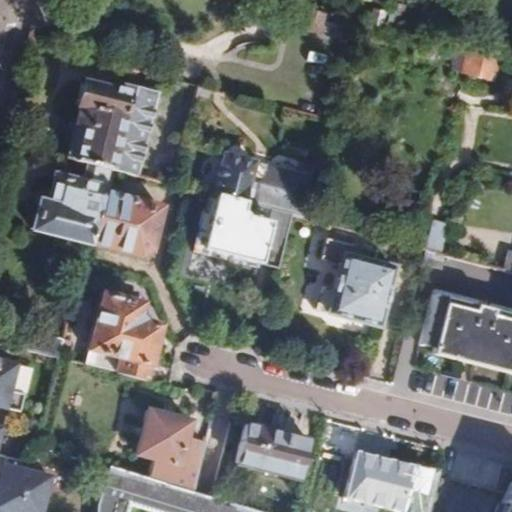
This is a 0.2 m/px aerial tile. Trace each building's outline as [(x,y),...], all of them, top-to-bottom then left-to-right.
[(323,28),(326,16),(302,10),(299,23),(303,30),(318,33),(322,31),(323,28)] [(353,23),(326,16),(323,28),(350,36),(353,23)] [(416,39),(413,53),(434,59),(442,50),(443,46),(416,39)] [(464,67),(467,52),(451,48),(447,63),(464,67)] [(497,60),(467,52),(464,67),(462,75),(492,82),(497,60)] [(105,167),(133,174),(153,97),(128,90),(126,96),(78,83),(72,105),(76,106),(72,123),(82,125),(73,159),(85,162),(105,167)] [(64,156),(73,159),(82,125),(72,123),(64,156)] [(221,156),(211,194),(289,215),(300,218),(310,179),(221,156)] [(105,167),(85,162),(82,175),(88,181),(87,185),(53,176),(46,203),(37,201),(30,227),(87,242),(98,194),(105,167)] [(236,256),(276,266),(284,237),(289,215),(211,194),(204,193),(189,252),(228,262),(234,259),(236,256)] [(158,209),(98,194),(87,242),(134,255),(135,256),(136,255),(139,258),(144,260),(151,255),(151,251),(149,247),(158,209)] [(321,245),(326,225),(300,218),(289,215),(284,237),(321,245)] [(430,220),(424,247),(438,250),(445,223),(430,220)] [(501,270),(511,273),(511,252),(506,251),(501,270)] [(326,311),(325,314),(376,327),(388,280),(338,267),(335,281),(323,278),(315,308),(326,311)] [(511,308),(491,303),(489,308),(478,305),(479,299),(436,288),(434,294),(431,293),(419,342),(511,367),(511,308)] [(84,349),(81,360),(142,375),(154,325),(137,320),(133,313),(136,304),(96,293),(82,348),(84,349)] [(15,363),(0,358),(0,406),(19,411),(23,393),(9,389),(15,363)] [(147,410),(136,453),(154,458),(178,464),(185,437),(190,421),(147,410)] [(243,424),(234,462),(299,478),(308,439),(243,424)] [(154,458),(148,476),(193,489),(205,442),(185,437),(178,464),(154,458)] [(409,511),(417,511),(429,468),(354,450),(343,495),(409,511)] [(27,461),(6,456),(0,478),(0,509),(11,511),(41,511),(50,476),(25,470),(27,461)] [(95,511),(267,511),(193,489),(148,476),(108,463),(95,504),(95,511)] [(494,511),(511,511),(511,480),(508,479),(494,511)]
